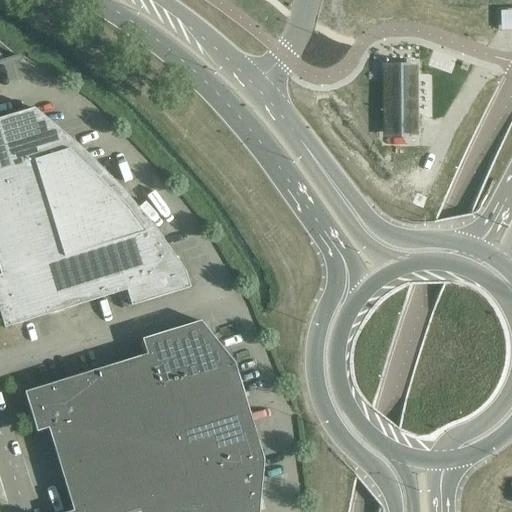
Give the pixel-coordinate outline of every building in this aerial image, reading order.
[(511,32),(511,7),(501,8),(502,33),(511,32)] [(8,50),(2,45),(0,43),(0,65),(20,59),(19,57),(16,58),(12,54),(8,50)] [(413,77),(386,78),(386,130),(414,130),(413,77)] [(79,147),(66,136),(52,124),(36,108),(2,118),(17,167),(38,161),(80,148),(79,147)] [(0,172),(17,167),(2,118),(0,119),(0,172)] [(119,186),(109,176),(95,163),(79,147),(80,148),(38,161),(53,208),(120,187),(119,186)] [(0,224),(53,208),(38,161),(17,167),(0,172),(0,224)] [(154,228),(146,218),(133,204),(120,187),(53,208),(67,255),(111,241),(154,228)] [(67,255),(53,208),(0,224),(0,273),(0,275),(51,260),(67,255)] [(185,272),(177,261),(167,246),(154,228),(111,241),(126,291),(131,306),(190,288),(185,272)] [(126,291),(111,241),(67,255),(51,260),(66,309),(126,291)] [(66,309),(51,260),(0,275),(0,314),(4,328),(16,325),(47,315),(66,309)] [(235,363),(214,339),(201,323),(201,322),(200,322),(142,339),(146,355),(156,387),(235,363)] [(171,436),(156,387),(146,355),(117,364),(100,369),(101,375),(112,410),(124,450),(171,436)] [(249,412),(244,393),(235,363),(156,387),(171,436),(249,412)] [(112,410),(101,375),(100,369),(43,387),(39,388),(24,392),(37,432),(48,429),(112,410)] [(33,376),(26,378),(28,386),(35,384),(33,376)] [(124,450),(112,410),(48,429),(61,470),(124,450)] [(264,460),(256,433),(255,430),(249,412),(171,436),(186,484),(264,460)] [(194,511),(186,484),(171,436),(124,450),(137,492),(143,511),(194,511)] [(137,492),(124,450),(61,470),(73,511),(137,492)] [(259,511),(261,493),(262,478),(264,460),(186,484),(194,511),(259,511)] [(143,511),(137,492),(73,511),(69,511),(143,511)]
